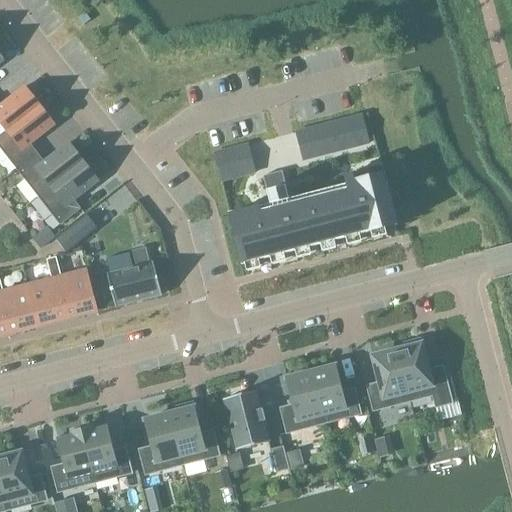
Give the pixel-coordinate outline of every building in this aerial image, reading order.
[(0,106),(0,125),(6,132),(0,136),(0,137),(40,106),(25,88),(0,107),(0,106)] [(40,106),(0,137),(0,149),(16,170),(37,154),(30,145),(55,125),(40,106)] [(362,117),(296,134),(303,161),(369,144),(362,117)] [(37,154),(16,170),(38,198),(84,163),(69,144),(44,163),(37,154)] [(248,146),(214,155),(222,182),(255,173),(248,146)] [(84,163),(38,198),(60,226),(81,210),(74,201),(99,181),(84,163)] [(258,208),(230,215),(243,265),(397,226),(384,176),(356,183),(357,189),(260,215),(258,208)] [(86,216),(56,240),(67,254),(97,231),(86,216)] [(138,269),(107,276),(115,307),(161,295),(153,264),(149,266),(145,250),(134,253),(138,269)] [(56,258),(46,261),(49,270),(59,268),(56,258)] [(59,268),(49,270),(51,279),(56,278),(66,316),(79,312),(80,316),(97,312),(87,270),(61,277),(59,268)] [(51,279),(27,286),(38,327),(54,323),(53,319),(66,316),(56,278),(51,279)] [(1,283),(0,282),(0,300),(8,331),(21,327),(22,331),(38,327),(27,286),(3,292),(1,283)] [(436,408),(452,404),(443,368),(428,372),(421,345),(420,341),(405,345),(406,349),(397,352),(410,402),(433,396),(436,408)] [(374,412),(410,402),(397,352),(373,358),(380,384),(367,387),(374,412)] [(354,391),(342,394),(335,368),(311,374),(324,425),(361,415),(354,391)] [(286,380),(293,407),(281,410),(287,434),(324,425),(311,374),(286,380)] [(258,395),(225,403),(239,453),(271,445),(258,395)] [(177,409),(178,413),(169,415),(183,466),(219,457),(213,432),(201,436),(193,404),(177,409)] [(140,451),(146,476),(183,466),(169,415),(145,422),(152,448),(140,451)] [(81,432),(95,484),(132,474),(125,450),(113,453),(106,427),(90,431),(90,429),(81,432)] [(64,466),(52,469),(58,493),(95,484),(81,432),(73,434),(73,435),(58,439),(64,466)] [(286,446),(275,449),(281,473),(292,470),(286,446)] [(21,454),(0,459),(0,472),(10,511),(47,501),(40,477),(28,480),(21,454)] [(0,511),(4,511),(10,511),(0,472),(0,511)] [(157,488),(145,491),(147,500),(159,496),(157,488)] [(70,511),(68,501),(54,505),(56,511),(70,511)]
